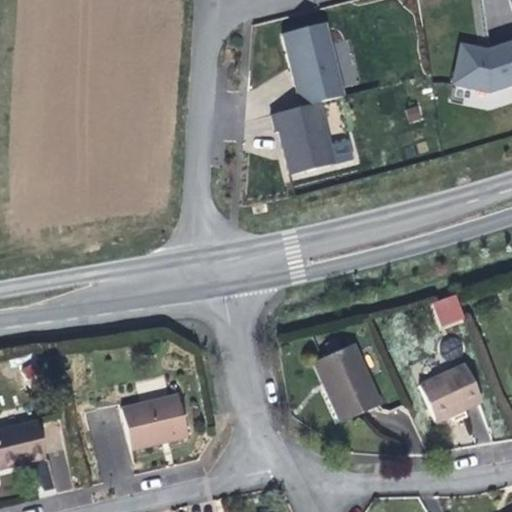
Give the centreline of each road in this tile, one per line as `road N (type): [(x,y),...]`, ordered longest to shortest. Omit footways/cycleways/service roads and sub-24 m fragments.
road 1 (primary): [(211,275),(511,193)]
road 2 (residential): [(211,275),(198,225),(211,12)]
road 3 (residential): [(511,465),(345,487),(274,482)]
road 4 (primary): [(0,306),(211,275)]
road 5 (residential): [(0,43),(211,12)]
road 6 (residential): [(68,511),(265,462)]
road 7 (residential): [(211,275),(265,462)]
